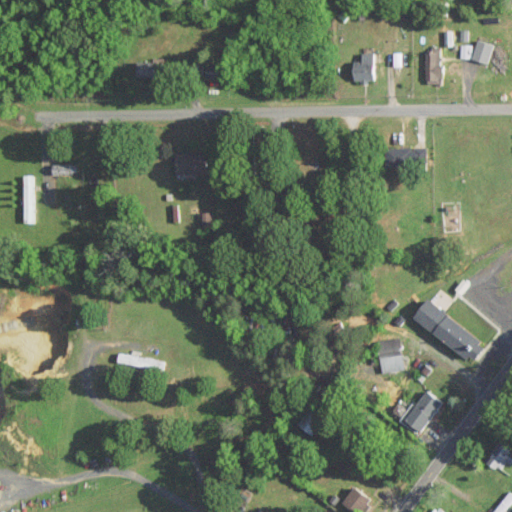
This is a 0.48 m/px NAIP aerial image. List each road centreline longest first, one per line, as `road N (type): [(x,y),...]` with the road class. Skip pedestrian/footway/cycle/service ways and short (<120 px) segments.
road 1 (residential): [(511,108),(0,122)]
road 2 (residential): [(225,112),(107,310),(22,378),(0,441)]
road 3 (tertiary): [(400,511),(511,362)]
